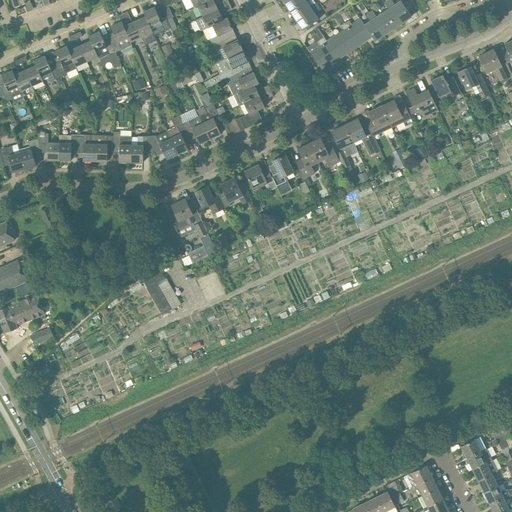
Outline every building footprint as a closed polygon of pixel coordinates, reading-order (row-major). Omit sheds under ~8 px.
[(168,6),(165,0),(158,0),(162,8),(168,6)] [(213,0),(210,0),(197,6),(202,16),(218,9),(213,0)] [(288,0),(284,3),(290,12),(306,1),(305,0),(288,0)] [(395,5),(391,0),(388,0),(387,0),(402,23),(412,16),(401,1),(395,5)] [(290,12),(296,21),(318,6),(316,3),(310,7),(306,1),(290,12)] [(402,23),(387,1),(384,3),(388,9),(383,13),(393,29),(402,23)] [(318,6),(296,21),(303,30),(318,20),(314,14),(320,10),(318,6)] [(145,11),(144,11),(146,16),(153,32),(154,35),(170,28),(167,20),(165,16),(164,15),(159,17),(155,7),(150,9),(149,8),(144,10),(145,11)] [(218,9),(202,16),(208,28),(213,26),(223,20),(218,9)] [(393,29),(383,13),(377,17),(373,10),(369,13),(384,35),(393,29)] [(365,25),(371,35),(375,41),(384,35),(369,13),(366,15),(370,21),(365,25)] [(335,18),(339,23),(341,25),(345,23),(339,15),(335,18)] [(153,32),(146,16),(135,21),(142,37),(153,32)] [(229,21),(228,18),(223,20),(213,26),(208,28),(213,26),(217,36),(210,39),(213,45),(226,39),(223,33),(233,29),(232,27),(234,26),(231,20),(229,21)] [(360,45),(367,40),(366,39),(371,35),(365,25),(361,18),(352,24),(349,20),(345,23),(352,33),(360,45)] [(110,39),(116,52),(122,49),(122,50),(132,45),(131,42),(129,38),(124,26),(122,21),(118,23),(117,22),(112,24),(113,25),(111,26),(115,36),(110,39)] [(131,42),(142,37),(135,21),(124,26),(129,38),(131,42)] [(345,23),(341,25),(344,30),(335,35),(346,52),(352,48),(353,50),(360,45),(352,33),(345,23)] [(316,34),(320,39),(335,62),(342,57),(341,55),(346,52),(335,35),(327,41),(324,37),(321,33),(321,32),(319,28),(318,28),(314,31),(316,34)] [(93,34),(89,36),(98,56),(100,60),(109,56),(114,68),(121,65),(116,52),(110,39),(104,41),(100,31),(98,32),(98,31),(92,33),(93,34)] [(87,61),(98,56),(89,36),(91,41),(80,46),(87,61)] [(213,45),(220,62),(221,61),(243,51),(243,50),(241,46),(243,46),(240,41),(239,42),(238,40),(228,44),(226,39),(213,45)] [(335,62),(320,39),(316,42),(319,46),(310,52),(322,70),(323,70),(322,68),(327,65),(328,66),(335,62)] [(511,61),(511,60),(511,40),(504,44),(507,51),(502,53),(507,63),(511,61)] [(55,63),(59,73),(61,77),(67,74),(67,73),(77,69),(76,66),(69,50),(67,46),(62,48),(61,47),(57,49),(57,50),(56,51),(60,61),(55,63)] [(76,66),(87,61),(80,46),(69,50),(76,66)] [(502,67),(493,50),(479,56),(487,73),(495,69),(500,81),(507,78),(501,67),(502,67)] [(248,61),(248,60),(249,59),(246,53),(245,54),(243,51),(221,61),(225,72),(209,80),(212,85),(212,86),(222,81),(228,78),(241,72),(239,66),(248,61)] [(34,60),(36,65),(41,76),(47,74),(50,82),(61,77),(59,73),(55,63),(49,66),(45,56),(44,56),(43,55),(38,57),(38,59),(34,60)] [(32,86),(43,81),(41,76),(36,65),(25,70),(32,86)] [(480,73),(475,76),(470,66),(458,72),(466,90),(472,87),(475,94),(476,94),(479,100),(490,95),(480,73)] [(2,75),(1,75),(6,85),(0,88),(2,92),(6,101),(12,98),(11,95),(21,91),(23,96),(24,96),(12,70),(7,72),(2,74),(2,75)] [(12,70),(24,96),(35,91),(32,86),(25,70),(14,75),(12,70)] [(186,75),(181,77),(184,85),(197,79),(193,75),(190,72),(186,75)] [(200,72),(193,75),(197,79),(200,82),(204,81),(200,72)] [(255,74),(254,72),(244,77),(241,72),(228,78),(231,83),(228,85),(233,95),(259,83),(257,79),(258,78),(256,74),(255,74)] [(446,81),(443,75),(431,80),(439,97),(447,94),(449,98),(461,92),(453,76),(447,79),(447,80),(446,81)] [(142,78),(132,83),(136,91),(146,86),(142,78)] [(184,87),(181,80),(175,83),(179,90),(184,87)] [(111,91),(107,83),(101,86),(104,94),(111,91)] [(259,83),(233,95),(238,106),(244,103),(259,96),(254,85),(259,83)] [(168,92),(165,85),(154,90),(157,97),(168,92)] [(417,94),(414,88),(406,92),(416,113),(422,110),(425,116),(438,110),(428,89),(417,94)] [(98,98),(95,92),(89,94),(92,100),(98,98)] [(249,113),(246,115),(251,126),(262,121),(257,110),(265,107),(259,96),(244,103),(249,113)] [(463,99),(457,102),(461,110),(467,107),(463,99)] [(71,100),(56,107),(57,111),(60,110),(65,108),(73,104),(71,100)] [(394,100),(381,106),(392,127),(411,118),(403,102),(397,106),(394,100)] [(219,135),(221,134),(216,124),(222,121),(219,115),(216,111),(216,110),(215,108),(213,104),(205,108),(206,112),(199,115),(210,139),(214,137),(215,138),(219,136),(219,135)] [(381,106),(369,112),(372,117),(365,121),(372,137),(385,131),(392,127),(381,106)] [(71,113),(68,108),(65,109),(65,108),(60,110),(60,111),(62,116),(71,113)] [(210,139),(199,115),(189,120),(183,123),(186,129),(189,137),(194,134),(199,144),(201,143),(202,144),(206,142),(206,141),(210,139)] [(246,129),(251,126),(246,115),(240,117),(246,129)] [(53,119),(51,116),(36,122),(37,124),(38,126),(53,119)] [(235,120),(240,131),(246,129),(240,117),(235,120)] [(494,117),(488,119),(491,128),(497,125),(494,117)] [(345,125),(353,142),(365,136),(357,119),(345,125)] [(235,134),(240,131),(235,120),(229,123),(235,134)] [(186,129),(183,123),(177,126),(166,131),(170,138),(178,154),(182,152),(182,153),(186,151),(186,150),(188,149),(184,139),(189,137),(186,129)] [(229,137),(235,134),(229,123),(224,125),(229,137)] [(340,148),(353,142),(345,125),(332,131),(340,148)] [(114,135),(113,151),(119,151),(119,162),(121,162),(121,163),(126,164),(126,162),(131,162),(131,144),(120,144),(120,131),(114,131),(114,135)] [(59,151),(59,142),(48,142),(48,134),(38,133),(38,138),(40,149),(47,149),(47,160),(49,160),(49,161),(54,162),(54,160),(59,160),(59,151)] [(59,142),(59,151),(59,160),(63,160),(63,162),(69,162),(69,160),(71,160),(71,149),(77,150),(78,134),(71,134),(71,135),(60,135),(59,142)] [(78,134),(77,150),(83,150),(83,161),(85,161),(85,163),(90,163),(90,161),(95,161),(96,135),(84,134),(78,134)] [(96,135),(95,161),(100,161),(99,163),(105,163),(105,161),(107,161),(107,151),(113,151),(114,135),(107,135),(96,135)] [(131,144),(131,162),(135,162),(135,164),(141,164),(141,162),(143,162),(143,151),(150,152),(150,144),(150,135),(138,136),(138,144),(131,144)] [(150,144),(150,152),(157,152),(162,149),(167,159),(168,159),(169,160),(174,157),(174,156),(178,154),(170,138),(160,143),(156,135),(150,135),(150,144)] [(379,151),(372,137),(365,140),(372,154),(379,151)] [(40,149),(38,138),(28,141),(31,149),(20,153),(24,169),(29,168),(29,170),(34,168),(34,167),(36,166),(33,155),(41,153),(40,149)] [(329,166),(340,161),(332,144),(331,145),(333,148),(327,151),(321,138),(309,143),(318,162),(325,159),(329,166)] [(311,166),(318,162),(309,143),(297,149),(304,162),(298,165),(296,161),(296,162),(304,178),(315,173),(311,166)] [(332,144),(340,161),(343,168),(350,165),(344,150),(336,154),(332,144)] [(20,170),(24,169),(20,153),(14,154),(12,146),(6,147),(0,149),(0,150),(2,154),(3,159),(4,164),(10,162),(13,173),(15,172),(15,174),(21,172),(20,170)] [(418,148),(418,151),(418,152),(421,158),(421,159),(428,156),(423,146),(418,148)] [(267,166),(267,168),(274,181),(277,186),(277,187),(281,196),(291,191),(284,176),(294,172),(285,155),(281,157),(279,153),(270,157),(273,163),(267,166)] [(404,155),(397,158),(402,168),(409,164),(404,155)] [(277,187),(277,186),(274,181),(267,168),(261,171),(258,165),(245,171),(254,190),(265,185),(268,192),(277,187)] [(367,174),(359,178),(362,183),(369,180),(367,174)] [(219,195),(225,208),(230,205),(229,203),(239,198),(242,204),(252,200),(244,183),(238,185),(234,177),(220,184),(224,192),(219,195)] [(310,192),(305,182),(300,184),(305,194),(310,192)] [(213,213),(225,208),(219,195),(213,198),(208,186),(195,192),(203,208),(209,205),(213,213)] [(192,215),(185,199),(172,205),(173,207),(167,210),(169,215),(177,229),(195,221),(192,215)] [(258,213),(263,210),(260,203),(255,205),(258,213)] [(54,218),(44,222),(47,229),(57,225),(54,218)] [(0,246),(14,240),(7,222),(0,224),(0,246)] [(204,246),(188,253),(193,263),(209,256),(217,252),(212,243),(208,234),(207,231),(202,222),(194,226),(200,238),(204,246)] [(0,292),(28,280),(18,260),(0,268),(0,292)] [(165,279),(160,269),(142,279),(147,288),(147,289),(162,315),(172,309),(157,283),(165,279)] [(45,314),(37,294),(0,309),(0,320),(5,333),(14,329),(18,328),(16,325),(45,314)] [(312,299),(306,302),(309,308),(315,305),(312,299)] [(54,337),(50,328),(31,335),(34,345),(54,337)] [(53,354),(48,357),(50,362),(56,359),(53,354)] [(511,415),(496,424),(503,439),(511,435),(509,432),(503,435),(500,429),(511,422),(511,415)] [(497,442),(503,439),(496,424),(487,428),(490,434),(493,433),(497,442)] [(511,437),(511,435),(503,439),(506,443),(509,449),(511,447),(511,437)] [(466,457),(480,450),(475,439),(461,446),(466,457)] [(486,462),(480,450),(466,457),(472,469),(486,462)] [(507,466),(511,463),(511,459),(511,460),(508,452),(503,454),(507,462),(506,463),(507,466)] [(472,469),(478,480),(491,473),(498,470),(492,459),(486,462),(472,469)] [(406,475),(412,487),(417,484),(432,477),(430,472),(429,472),(426,466),(427,466),(426,465),(406,475)] [(492,474),(491,473),(478,480),(483,492),(488,490),(497,485),(492,474)] [(432,477),(417,484),(422,496),(437,488),(434,482),(435,482),(432,477)] [(389,487),(393,496),(400,493),(395,484),(389,487)] [(497,485),(483,492),(489,504),(503,497),(510,493),(507,488),(501,492),(497,485)] [(437,488),(422,496),(428,507),(443,500),(441,494),(440,495),(437,488)] [(376,497),(383,511),(395,506),(388,492),(388,491),(387,491),(382,494),(376,497)] [(404,501),(400,493),(393,496),(397,504),(404,501)] [(383,511),(376,497),(370,500),(369,500),(364,502),(369,511),(383,511)] [(502,511),(509,509),(503,497),(489,504),(493,511),(502,511)] [(428,507),(430,511),(446,511),(448,511),(445,505),(446,505),(443,500),(428,507)] [(353,508),(353,509),(354,511),(369,511),(364,502),(359,505),(360,505),(354,508),(353,508)]
